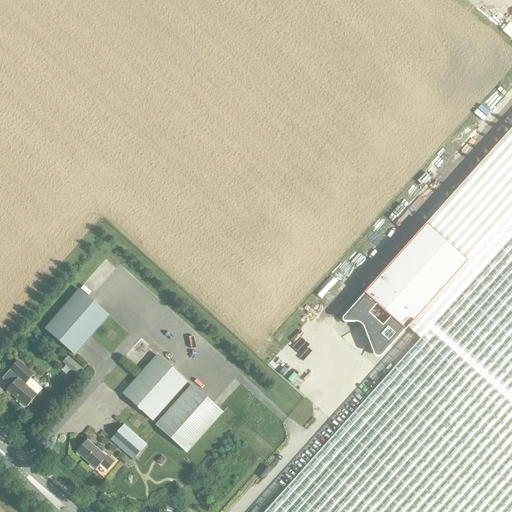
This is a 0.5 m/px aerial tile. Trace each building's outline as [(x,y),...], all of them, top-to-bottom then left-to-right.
[(511,128),(470,175),(462,185),(444,205),(434,215),(364,293),(365,294),(344,317),(343,319),(343,321),(346,323),(350,323),(356,323),(360,324),(362,326),(364,328),(367,335),(374,355),(377,357),(381,357),(383,355),(392,345),(408,328),(420,339),(493,258),(511,236),(511,128)] [(511,511),(511,236),(420,339),(265,511),(511,511)] [(76,355),(109,316),(79,289),(45,329),(76,355)] [(66,363),(62,368),(73,377),(83,365),(69,354),(63,361),(66,363)] [(157,355),(123,394),(153,421),(187,382),(157,355)] [(8,390),(27,407),(38,395),(26,384),(34,374),(18,360),(3,378),(12,385),(8,390)] [(188,451),(222,413),(192,386),(158,424),(188,451)] [(124,425),(111,440),(121,449),(124,446),(136,457),(147,445),(124,425)] [(101,463),(107,469),(109,469),(114,463),(114,461),(107,455),(106,456),(102,452),(104,451),(103,448),(101,446),(98,446),(97,447),(88,439),(77,451),(96,469),(101,463)]
